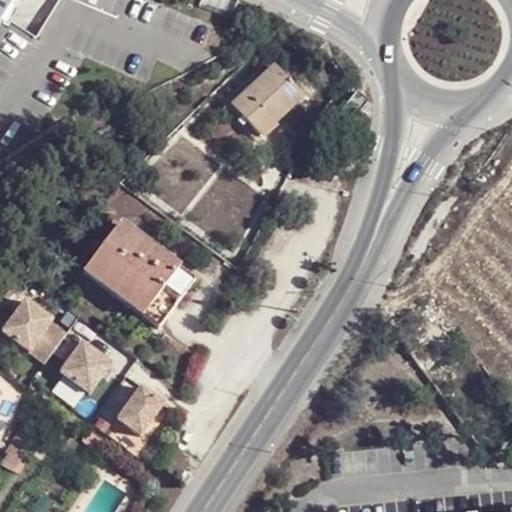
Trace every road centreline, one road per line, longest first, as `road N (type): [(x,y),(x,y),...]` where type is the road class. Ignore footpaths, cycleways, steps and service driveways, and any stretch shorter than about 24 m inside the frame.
road 1 (secondary): [(205,511),(361,266)]
road 2 (unknown): [(284,393),(257,379),(246,363),(247,342),(335,195)]
road 3 (secondary): [(361,266),(455,109)]
road 4 (secondary): [(404,91),(361,266)]
